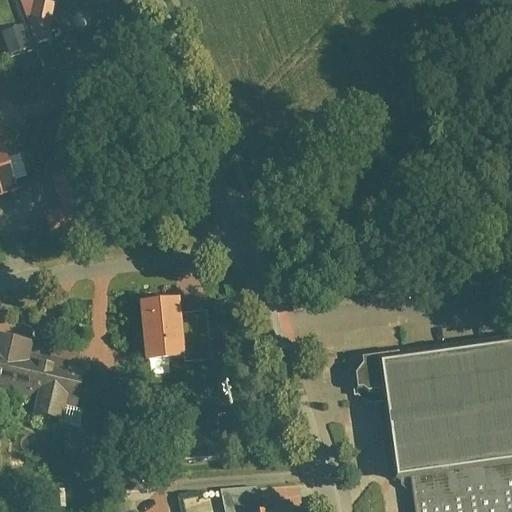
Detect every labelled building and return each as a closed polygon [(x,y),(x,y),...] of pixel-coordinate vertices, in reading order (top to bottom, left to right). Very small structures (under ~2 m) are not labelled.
[(43,1),(37,0),(18,0),(12,23),(35,29),(43,1)] [(0,195),(12,193),(0,144),(0,195)] [(52,187),(59,211),(41,216),(49,243),(92,231),(78,180),(52,187)] [(194,301),(136,306),(141,366),(199,361),(194,301)] [(27,417),(66,427),(79,375),(22,361),(26,345),(0,338),(0,395),(30,403),(27,417)] [(511,511),(511,354),(389,374),(386,359),(368,361),(362,378),(362,390),(375,399),(393,397),(407,488),(419,486),(423,511),(511,511)] [(181,461),(216,461),(217,414),(181,414),(181,461)]
